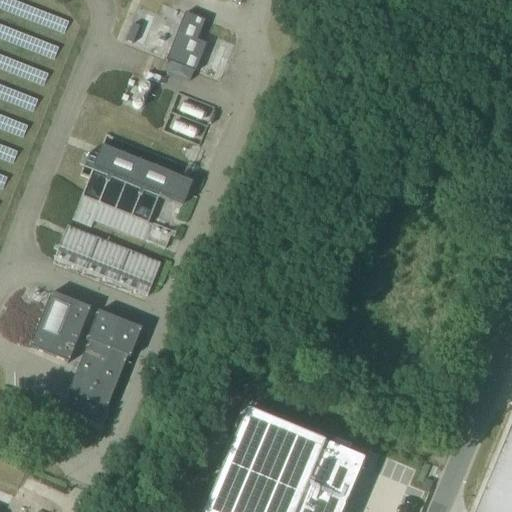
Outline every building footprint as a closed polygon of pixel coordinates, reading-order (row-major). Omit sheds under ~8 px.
[(184,14),(165,61),(171,63),(167,74),(189,82),(193,73),(195,73),(206,45),(197,41),(204,22),(184,14)] [(93,223),(164,250),(171,233),(148,225),(159,196),(182,205),(190,183),(99,148),(96,157),(88,154),(87,158),(84,157),(79,168),(82,169),(79,177),(88,180),(81,199),(72,222),(91,229),(93,223)] [(160,267),(67,230),(54,262),(147,299),(160,267)] [(90,312),(51,296),(30,351),(69,366),(90,312)] [(142,332),(96,314),(85,343),(88,344),(68,395),(65,394),(56,415),(102,434),(111,412),(106,410),(127,359),(130,361),(142,332)] [(245,410),(202,511),(340,511),(362,459),(245,410)] [(511,511),(511,431),(478,511),(511,511)]
